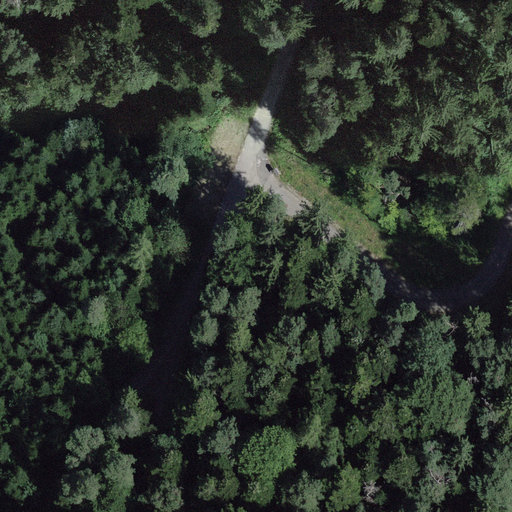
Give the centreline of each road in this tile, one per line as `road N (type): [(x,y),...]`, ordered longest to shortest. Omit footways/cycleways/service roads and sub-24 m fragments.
road 1 (track): [(58,511),(169,350),(312,0)]
road 2 (track): [(210,246),(347,338),(366,346),(389,341),(414,319),(425,294),(452,162),(511,135)]
road 3 (track): [(169,350),(145,511)]
